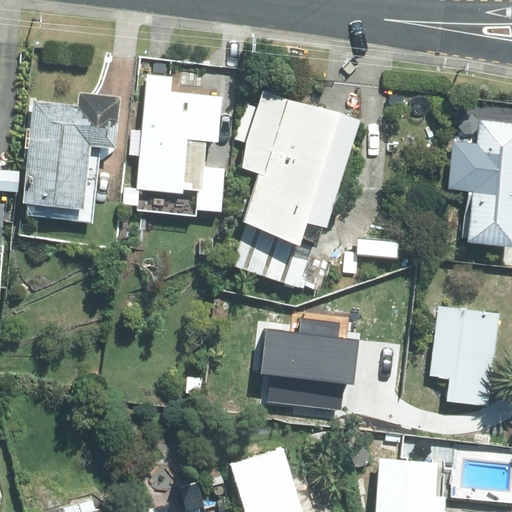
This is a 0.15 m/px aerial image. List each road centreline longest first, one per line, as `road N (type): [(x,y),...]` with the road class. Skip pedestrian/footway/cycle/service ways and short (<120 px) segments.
road 1 (tertiary): [(511,54),(308,11)]
road 2 (tertiary): [(308,11),(511,10)]
